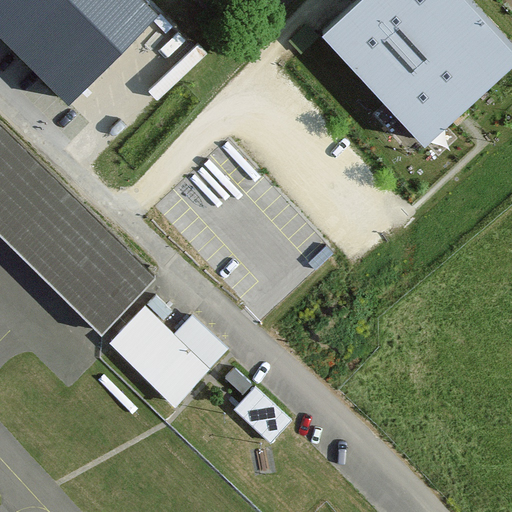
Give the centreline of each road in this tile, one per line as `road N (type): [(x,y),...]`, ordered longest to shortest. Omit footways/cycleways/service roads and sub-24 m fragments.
road 1 (residential): [(0,85),(244,321)]
road 2 (residential): [(244,321),(434,511)]
